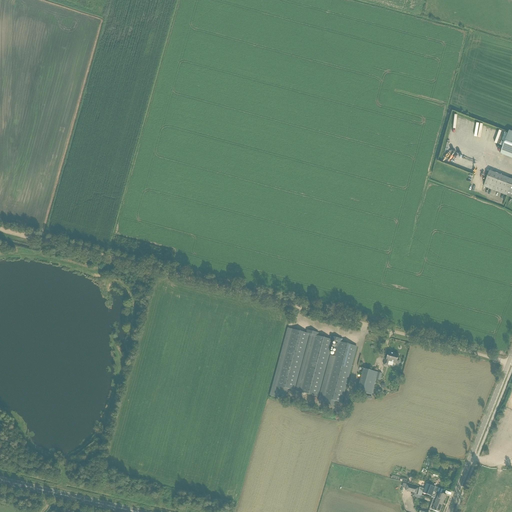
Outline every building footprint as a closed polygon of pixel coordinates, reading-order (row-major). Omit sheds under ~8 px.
[(495,139),(497,130),(485,127),(481,141),(486,142),(490,143),(491,138),(495,139)] [(500,154),(511,158),(511,131),(509,131),(500,154)] [(459,150),(461,144),(448,140),(446,147),(459,150)] [(444,151),(440,161),(453,166),(455,159),(457,155),(444,151)] [(511,197),(511,179),(489,171),(483,186),(511,197)] [(273,396),(276,386),(294,391),(309,334),(306,333),(287,328),(269,395),(273,396)] [(310,334),(295,391),(317,397),(332,340),(333,340),(330,339),(317,336),(315,335),(314,336),(310,334)] [(335,401),(341,403),(356,346),(341,342),(338,342),(334,357),(330,356),(318,402),(334,406),(335,401)] [(397,360),(398,355),(392,353),(392,352),(388,351),(385,360),(383,365),(387,366),(388,361),(393,362),(393,363),(398,365),(399,360),(397,360)] [(371,395),(376,377),(377,372),(363,369),(357,391),(371,395)] [(403,483),(402,488),(406,489),(405,491),(412,492),(417,493),(418,487),(403,483)] [(426,484),(423,493),(431,497),(434,491),(435,488),(426,484)] [(433,501),(442,504),(446,495),(441,494),(434,491),(431,497),(433,498),(432,501),(433,501)] [(439,511),(442,504),(433,501),(432,501),(429,509),(434,511),(436,511),(439,511)]
